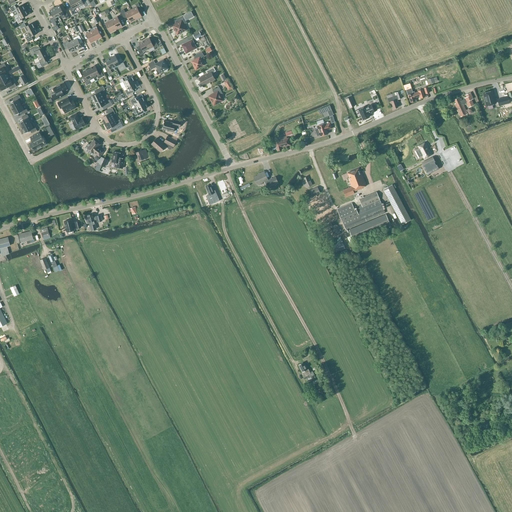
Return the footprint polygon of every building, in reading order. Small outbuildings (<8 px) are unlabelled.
[(79,7),(75,0),(69,0),(69,1),(72,7),(69,8),(73,15),(75,14),(73,9),(79,7)] [(17,14),(26,10),(23,4),(16,8),(15,5),(10,8),(12,13),(14,16),(18,14),(17,14)] [(65,17),(66,19),(69,18),(66,11),(63,12),(59,5),(54,8),(59,16),(61,15),(63,19),(65,17)] [(131,10),(136,20),(142,17),(137,7),(131,10)] [(56,18),(59,16),(54,8),(50,10),(53,18),(50,19),(54,26),(57,24),(55,21),(57,21),(56,18)] [(26,10),(17,14),(18,14),(19,17),(16,19),(18,24),(23,21),(22,18),(28,15),(26,10)] [(136,20),(131,10),(125,12),(124,10),(120,11),(124,19),(127,17),(130,23),(136,20)] [(94,14),(93,12),(90,13),(91,16),(92,16),(93,18),(96,24),(99,22),(95,13),(94,14)] [(175,31),(177,35),(180,33),(186,30),(183,24),(187,22),(183,16),(177,19),(178,23),(173,26),(175,31)] [(111,20),(116,30),(122,27),(117,17),(111,20)] [(110,33),(116,30),(111,20),(105,23),(110,33)] [(27,32),(35,28),(32,23),(26,26),(24,23),(19,26),(22,31),(25,29),(27,32)] [(92,31),(96,40),(102,37),(96,26),(93,28),(94,29),(92,31)] [(27,32),(24,34),(26,37),(25,37),(28,42),(33,39),(31,37),(38,33),(35,28),(27,32)] [(96,40),(92,31),(89,32),(88,31),(85,32),(91,43),(96,40)] [(202,36),(199,31),(193,35),(195,39),(202,36)] [(74,40),(72,41),(76,50),(82,47),(79,42),(82,41),(79,35),(73,38),(74,40)] [(149,49),(150,52),(155,50),(154,48),(158,46),(154,39),(151,41),(149,38),(144,41),(149,49)] [(186,53),(196,48),(192,40),(182,45),(186,53)] [(71,53),(76,50),(72,41),(69,43),(68,41),(62,44),(65,49),(68,48),(71,53)] [(149,49),(144,41),(139,43),(140,46),(137,48),(141,55),(144,53),(144,52),(149,49)] [(36,54),(38,58),(48,52),(45,47),(38,50),(36,47),(29,50),(32,56),(36,54)] [(51,58),(48,52),(38,58),(40,61),(36,63),(39,69),(45,65),(44,62),(51,58)] [(195,70),(199,68),(204,65),(200,58),(204,56),(202,52),(196,55),(197,58),(191,61),(194,66),(193,66),(195,70)] [(115,55),(110,58),(115,67),(117,66),(120,71),(126,68),(123,63),(120,64),(115,55)] [(110,69),(115,67),(110,58),(106,60),(109,66),(105,68),(109,74),(112,72),(110,69)] [(156,67),(160,73),(164,70),(164,71),(165,71),(167,70),(168,69),(167,69),(168,68),(164,60),(156,64),(154,61),(148,64),(151,70),(156,67)] [(12,84),(3,68),(6,66),(4,63),(0,65),(0,86),(2,90),(9,87),(10,90),(16,86),(15,83),(12,84)] [(19,66),(9,71),(10,74),(20,69),(19,66)] [(95,66),(89,69),(93,78),(97,76),(99,79),(103,76),(100,69),(97,71),(95,66)] [(208,74),(200,78),(203,85),(214,79),(211,73),(215,71),(214,67),(206,71),(208,74)] [(90,80),(93,78),(89,69),(83,72),(85,77),(83,78),(86,85),(91,83),(90,80)] [(123,82),(126,86),(135,82),(132,77),(127,80),(125,77),(120,80),(121,83),(123,82)] [(233,88),(228,79),(223,82),(228,90),(233,88)] [(67,90),(64,82),(53,88),(56,92),(51,94),(54,101),(63,97),(61,93),(67,90)] [(137,87),(135,82),(126,86),(127,89),(125,90),(127,95),(133,92),(132,90),(137,87)] [(94,103),(103,98),(101,92),(105,90),(103,86),(94,91),(96,94),(91,96),(94,103)] [(219,95),(222,93),(219,87),(213,90),(215,93),(209,96),(212,102),(211,102),(213,106),(217,104),(217,103),(222,100),(219,95)] [(406,90),(410,102),(415,101),(414,98),(420,96),(420,98),(425,96),(422,89),(418,91),(418,92),(413,94),(411,88),(406,90)] [(391,101),(393,109),(398,107),(396,103),(398,102),(397,100),(402,98),(400,91),(396,93),(396,92),(386,95),(389,102),(391,101)] [(492,91),(483,93),(486,106),(496,103),(494,98),(492,91)] [(456,103),(454,104),(460,117),(467,114),(463,104),(466,103),(469,107),(474,105),(471,100),(473,99),(470,93),(465,95),(466,97),(465,98),(465,99),(461,101),(459,97),(454,100),(456,103)] [(22,100),(19,95),(13,98),(15,101),(9,104),(12,110),(21,105),(19,101),(22,100)] [(508,96),(497,99),(499,105),(510,103),(508,96)] [(76,107),(72,99),(70,101),(68,97),(58,102),(61,109),(62,108),(65,113),(76,107)] [(136,107),(145,102),(143,97),(137,100),(136,97),(130,100),(133,105),(135,104),(136,107)] [(350,97),(346,99),(350,108),(354,106),(350,97)] [(103,98),(94,103),(97,109),(104,105),(106,109),(113,105),(110,100),(107,100),(105,101),(103,98)] [(144,113),(142,110),(148,107),(145,102),(136,107),(131,110),(134,115),(137,114),(138,116),(144,113)] [(365,108),(365,107),(358,110),(362,121),(370,118),(368,114),(377,110),(375,104),(365,108)] [(24,110),(21,105),(12,110),(15,115),(21,112),(23,114),(28,112),(26,109),(24,110)] [(329,105),(318,110),(320,114),(327,111),(328,112),(329,116),(333,114),(329,105)] [(104,123),(114,118),(112,115),(115,113),(112,108),(106,111),(108,114),(102,118),(104,123)] [(19,122),(21,128),(31,123),(27,114),(22,117),(23,120),(19,122)] [(79,120),(76,114),(70,117),(73,123),(76,130),(85,125),(82,118),(79,120)] [(114,118),(104,123),(107,129),(113,126),(116,130),(123,127),(120,120),(116,122),(114,118)] [(181,121),(174,119),(173,123),(165,121),(163,129),(173,132),(175,126),(180,127),(181,121)] [(319,129),(315,130),(317,136),(320,135),(321,136),(328,134),(326,129),(328,129),(328,130),(332,128),(330,123),(328,123),(328,122),(324,123),(323,120),(316,122),(319,129)] [(31,123),(21,128),(24,133),(30,130),(32,133),(37,130),(32,122),(31,123)] [(40,139),(38,134),(30,138),(32,143),(29,144),(33,152),(45,146),(41,138),(40,139)] [(164,144),(157,138),(151,144),(160,152),(166,146),(170,150),(173,146),(173,147),(176,141),(167,136),(164,142),(165,142),(164,144)] [(281,140),(275,142),(276,144),(275,144),(274,144),(272,145),(271,145),(272,149),(273,149),(275,149),(276,148),(277,148),(278,151),(282,150),(281,148),(283,148),(283,147),(290,145),(288,138),(281,140)] [(91,155),(94,152),(99,157),(103,152),(98,147),(100,145),(94,140),(90,145),(88,143),(84,148),(86,149),(86,150),(91,155)] [(425,143),(418,146),(419,148),(415,151),(419,158),(423,156),(424,159),(431,155),(425,143)] [(145,158),(148,157),(145,149),(135,153),(138,161),(142,159),(142,161),(146,159),(145,158)] [(117,167),(123,168),(124,159),(122,158),(121,158),(122,153),(114,152),(112,162),(115,162),(115,163),(116,164),(118,165),(117,167)] [(426,172),(437,166),(434,159),(422,165),(426,172)] [(361,174),(358,168),(347,173),(349,178),(348,179),(352,186),(343,190),(346,197),(355,193),(354,192),(366,186),(367,186),(361,173),(361,174)] [(268,180),(264,171),(259,174),(254,177),(257,185),(264,181),(267,187),(270,186),(271,186),(278,182),(275,177),(268,180)] [(305,182),(303,183),(304,185),(306,184),(308,187),(312,185),(308,176),(303,178),(305,182)] [(211,186),(210,185),(206,186),(209,195),(212,194),(213,196),(212,197),(215,204),(220,203),(219,200),(213,185),(211,186)] [(392,185),(388,187),(383,189),(402,225),(411,220),(392,185)] [(320,193),(317,187),(310,191),(312,196),(320,193)] [(358,209),(380,200),(376,192),(359,199),(361,205),(357,206),(358,209)] [(355,211),(352,203),(337,209),(344,226),(343,226),(345,230),(385,213),(380,200),(358,209),(355,211)] [(97,222),(101,221),(102,221),(101,215),(95,216),(96,217),(93,217),(93,214),(85,216),(87,224),(89,223),(90,227),(95,225),(94,220),(96,219),(97,222)] [(386,214),(349,230),(354,241),(391,226),(386,214)] [(72,220),(67,221),(64,222),(67,232),(75,230),(74,229),(76,228),(77,228),(81,227),(80,221),(75,222),(73,223),(72,220)] [(33,239),(31,231),(19,234),(21,242),(27,241),(27,244),(31,243),(30,240),(33,239)] [(8,237),(0,239),(0,250),(2,256),(6,255),(9,254),(7,247),(10,246),(8,237)] [(44,270),(50,268),(45,258),(40,260),(44,270)] [(19,294),(15,285),(10,287),(14,296),(19,294)] [(302,373),(305,380),(307,379),(309,383),(317,379),(314,375),(309,377),(308,375),(311,374),(308,369),(307,370),(303,363),(299,365),(303,372),(302,373)]
